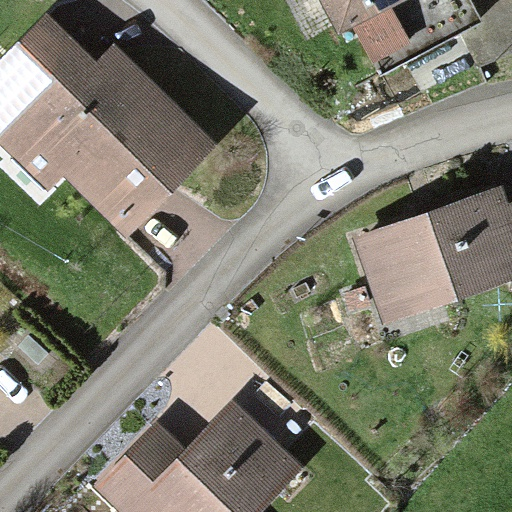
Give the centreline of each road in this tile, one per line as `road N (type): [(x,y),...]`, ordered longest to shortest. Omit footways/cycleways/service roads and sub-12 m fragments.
road 1 (residential): [(312,180),(165,339),(0,499)]
road 2 (residential): [(312,180),(148,0)]
road 3 (residential): [(511,120),(312,180)]
